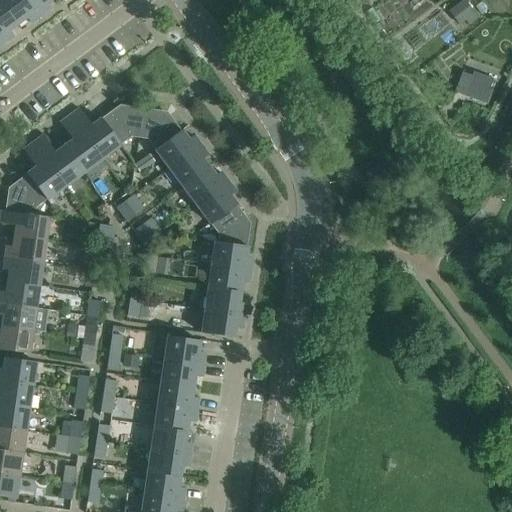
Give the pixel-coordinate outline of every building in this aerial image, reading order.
[(27,0),(0,0),(0,1),(17,24),(25,18),(29,23),(39,16),(27,0)] [(27,0),(39,16),(48,9),(45,3),(48,0),(27,0)] [(0,1),(0,39),(2,43),(12,36),(8,30),(17,24),(0,1)] [(51,31),(45,36),(57,52),(63,47),(51,31)] [(126,36),(116,42),(123,54),(133,49),(126,36)] [(120,108),(112,114),(130,137),(147,139),(165,115),(120,108)] [(79,109),(69,116),(101,159),(120,145),(130,137),(112,114),(111,112),(100,119),(91,126),(79,109)] [(170,122),(165,115),(147,139),(154,150),(180,131),(172,121),(170,122)] [(101,159),(69,116),(59,123),(72,140),(63,146),(82,173),(101,159)] [(180,131),(154,150),(155,150),(154,150),(168,169),(200,145),(192,136),(187,140),(180,131)] [(42,136),(33,143),(64,186),(82,173),(63,146),(54,153),(42,136)] [(26,174),(21,178),(40,204),(45,200),(64,186),(33,143),(23,151),(35,167),(26,174)] [(200,145),(168,169),(182,187),(208,168),(202,159),(207,155),(200,145)] [(214,176),(208,168),(182,187),(195,205),(227,182),(220,172),(214,176)] [(10,190),(7,212),(33,216),(33,215),(35,208),(40,204),(21,178),(16,182),(18,184),(10,190)] [(227,182),(195,205),(210,224),(211,225),(235,205),(236,205),(229,195),(234,192),(227,182)] [(125,222),(144,208),(133,194),(115,208),(125,222)] [(243,215),(235,205),(211,225),(218,234),(216,242),(243,246),(247,224),(241,217),(243,215)] [(7,212),(0,210),(0,223),(14,226),(13,236),(45,241),(48,218),(33,215),(33,216),(7,212)] [(142,245),(161,232),(151,218),(132,231),(142,245)] [(45,241),(13,236),(11,247),(5,246),(3,258),(42,263),(45,241)] [(214,242),(211,265),(249,270),(251,259),(245,258),(246,246),(243,246),(216,242),(214,242)] [(132,271),(155,274),(158,257),(135,254),(132,271)] [(95,255),(93,271),(104,273),(106,257),(95,255)] [(42,263),(3,258),(1,270),(8,271),(6,281),(38,286),(42,263)] [(211,265),(207,287),(239,292),(241,281),(247,282),(249,270),(211,265)] [(104,273),(93,271),(90,288),(101,289),(104,273)] [(0,291),(0,303),(35,308),(38,286),(6,281),(5,292),(0,291)] [(129,299),(140,301),(143,286),(131,284),(129,299)] [(207,287),(204,310),(242,316),(244,304),(238,303),(239,292),(207,287)] [(140,301),(129,299),(126,316),(138,318),(140,301)] [(88,300),(85,316),(97,318),(100,302),(88,300)] [(35,308),(0,303),(0,315),(1,316),(0,323),(0,326),(32,331),(35,308)] [(242,316),(204,310),(200,333),(233,338),(234,327),(241,328),(242,316)] [(97,318),(85,316),(82,339),(94,341),(97,318)] [(0,349),(28,354),(32,331),(0,326),(0,349)] [(108,351),(121,353),(123,336),(111,335),(108,351)] [(163,359),(202,365),(204,353),(197,352),(199,341),(167,336),(163,359)] [(94,341),(82,339),(79,362),(91,363),(94,341)] [(121,353),(108,351),(106,368),(118,369),(121,353)] [(0,381),(32,386),(35,363),(3,358),(1,369),(0,369),(0,381)] [(202,365),(163,359),(160,382),(192,386),(194,376),(200,377),(202,365)] [(74,392),(86,394),(88,377),(77,376),(74,392)] [(104,380),(102,396),(113,398),(116,382),(104,380)] [(32,386),(0,381),(0,404),(28,408),(32,386)] [(160,382),(157,404),(195,410),(197,398),(190,397),(192,386),(160,382)] [(86,394),(74,392),(72,409),(84,410),(86,394)] [(113,398),(102,396),(99,413),(111,414),(113,398)] [(0,427),(25,431),(28,408),(0,404),(0,427)] [(195,410),(157,404),(153,427),(185,432),(187,421),(193,422),(195,410)] [(135,436),(135,421),(113,420),(113,436),(135,436)] [(68,437),(79,439),(82,423),(70,421),(68,437)] [(95,442),(106,443),(109,426),(98,425),(95,442)] [(25,431),(0,427),(0,450),(22,453),(25,431)] [(153,427),(150,450),(188,455),(190,443),(184,442),(185,432),(153,427)] [(79,439),(68,437),(65,454),(77,455),(79,439)] [(106,443),(95,442),(93,458),(104,459),(106,443)] [(0,473),(18,476),(22,453),(0,450),(0,473)] [(188,455),(150,450),(146,472),(179,477),(180,466),(187,467),(188,455)] [(61,482),(73,484),(75,468),(64,466),(63,475),(57,474),(56,480),(61,481),(61,482)] [(91,470),(88,487),(100,489),(102,471),(91,470)] [(179,477),(146,472),(143,495),(182,501),(183,488),(177,487),(179,477)] [(18,476),(0,473),(0,496),(15,499),(18,476)] [(73,484),(61,482),(53,481),(52,489),(60,491),(59,499),(70,500),(73,484)] [(100,489),(88,487),(86,503),(97,504),(100,489)] [(179,511),(182,501),(143,495),(140,511),(173,511),(174,511),(178,511),(179,511)]
